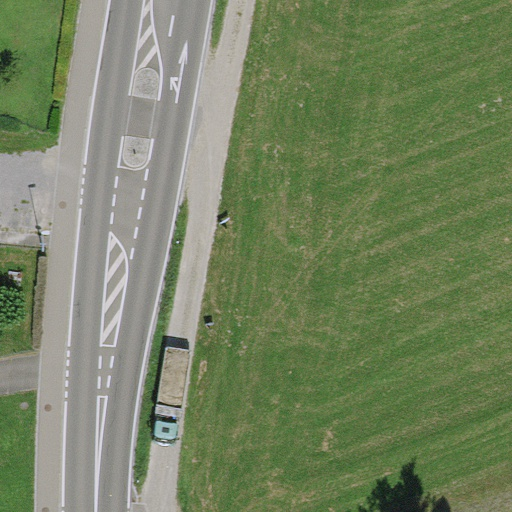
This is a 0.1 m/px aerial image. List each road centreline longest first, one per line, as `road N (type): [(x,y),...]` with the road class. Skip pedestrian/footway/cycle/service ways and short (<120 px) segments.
road 1 (track): [(245,0),(170,402),(161,511)]
road 2 (primary): [(161,0),(122,235),(98,511)]
